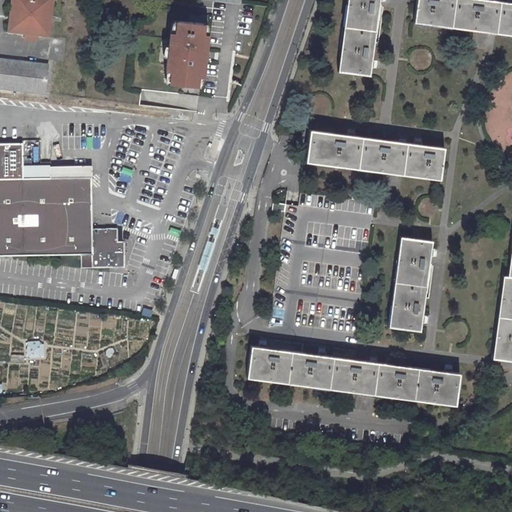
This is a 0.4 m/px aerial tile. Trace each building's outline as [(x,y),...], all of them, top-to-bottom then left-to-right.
[(48,0),(8,0),(6,31),(46,35),(48,0)] [(342,0),(333,71),(365,75),(374,0),(342,0)] [(511,3),(485,0),(412,0),(410,23),(511,36),(511,3)] [(166,34),(162,73),(166,74),(165,86),(192,89),(193,79),(198,80),(199,67),(202,46),(203,36),(198,36),(199,26),(172,22),(170,35),(166,34)] [(46,63),(0,56),(0,86),(42,92),(46,63)] [(437,157),(299,140),(296,166),(433,184),(437,157)] [(0,252),(76,252),(77,265),(120,265),(120,240),(113,240),(113,227),(88,227),(88,225),(87,225),(86,202),(87,202),(87,176),(29,177),(29,141),(0,141),(0,252)] [(286,204),(272,202),(271,209),(285,211),(286,204)] [(511,220),(504,280),(500,280),(490,358),(489,365),(511,368),(511,220)] [(426,250),(397,247),(386,339),(414,343),(426,250)] [(29,341),(30,355),(40,355),(40,344),(39,341),(29,341)] [(449,411),(453,383),(242,356),(239,384),(449,411)]
